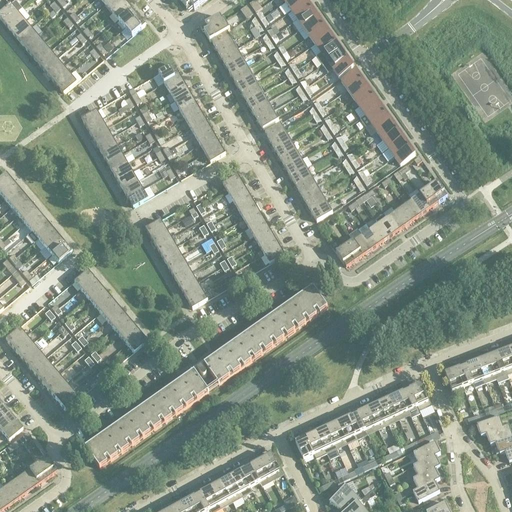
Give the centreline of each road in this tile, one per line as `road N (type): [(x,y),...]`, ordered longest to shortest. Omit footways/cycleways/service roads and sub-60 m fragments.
road 1 (residential): [(58,439),(197,330),(312,262)]
road 2 (residential): [(365,60),(461,197),(459,209)]
road 3 (residential): [(312,262),(323,260),(350,281),(362,277),(459,209)]
road 4 (residential): [(276,435),(426,365)]
road 5 (residential): [(135,511),(276,435)]
road 6 (residential): [(179,33),(249,151)]
road 7 (residential): [(132,218),(249,151)]
road 8 (residential): [(69,110),(179,33)]
road 9 (residential): [(249,151),(312,262)]
